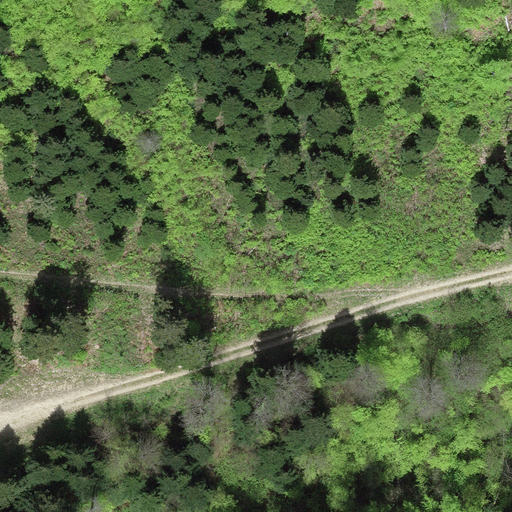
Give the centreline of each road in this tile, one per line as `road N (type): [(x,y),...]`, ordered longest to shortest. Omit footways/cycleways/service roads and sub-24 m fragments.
road 1 (track): [(407,299),(0,434)]
road 2 (track): [(0,277),(407,299)]
